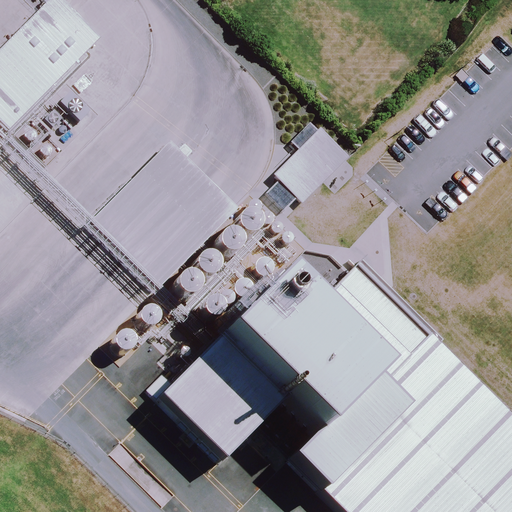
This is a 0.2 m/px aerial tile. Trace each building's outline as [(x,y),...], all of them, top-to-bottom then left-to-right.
[(93,45),(46,0),(38,0),(0,39),(0,134),(2,136),(93,45)] [(235,0),(218,0),(215,4),(225,13),(235,0)] [(328,18),(306,0),(303,0),(255,58),(279,77),(328,18)] [(299,92),(347,39),(333,26),(285,79),(299,92)] [(399,160),(427,189),(448,168),(465,185),(494,158),(448,111),(399,160)] [(230,214),(158,145),(77,229),(148,298),(230,214)] [(511,244),(511,175),(498,162),(450,211),(499,258),(511,244)] [(280,261),(142,398),(208,464),(239,432),(319,511),(511,511),(511,417),(355,261),(317,299),(280,261)]
